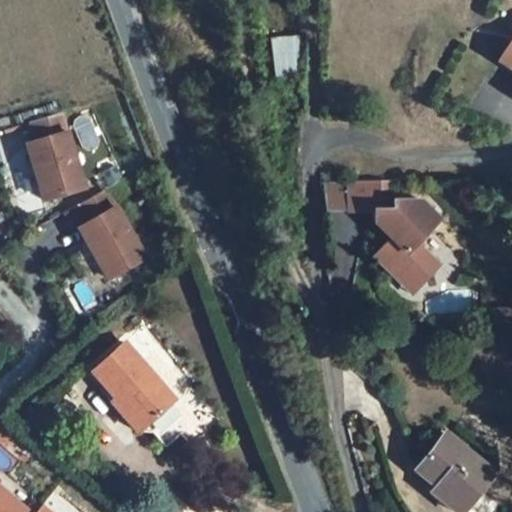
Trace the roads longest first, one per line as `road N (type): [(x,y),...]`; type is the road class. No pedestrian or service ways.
road 1 (tertiary): [(122,0),(316,511)]
road 2 (track): [(324,311),(285,239),(256,115),(241,0)]
